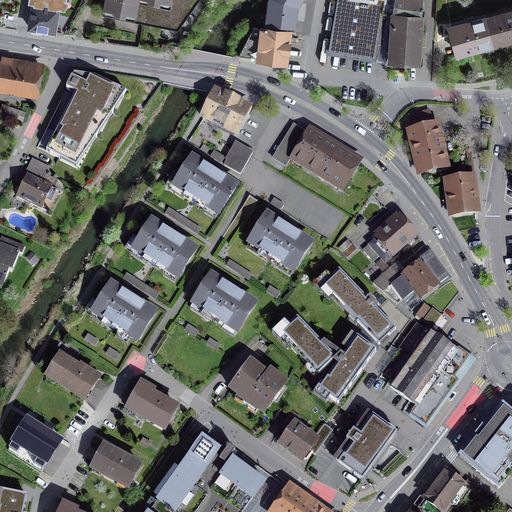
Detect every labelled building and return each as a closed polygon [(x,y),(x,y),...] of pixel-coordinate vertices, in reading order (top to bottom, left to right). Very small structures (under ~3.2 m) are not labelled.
[(55,0),(37,0),(36,4),(33,3),(30,28),(54,32),(59,4),(55,3),(55,0)] [(135,18),(138,0),(105,0),(103,11),(135,18)] [(141,0),(138,0),(135,18),(181,27),(199,0),(171,0),(170,6),(141,0)] [(268,0),(264,29),(253,28),(240,55),(284,62),(287,31),(297,18),(299,0),(302,0),(301,0),(268,0)] [(336,0),(328,49),(375,57),(383,13),(393,14),(392,25),(393,25),(391,60),(419,61),(422,16),(420,15),(422,0),(336,0)] [(511,11),(487,18),(494,44),(511,39),(511,11)] [(494,44),(487,18),(450,27),(457,54),(494,44)] [(37,68),(0,61),(0,84),(33,91),(37,68)] [(81,77),(74,74),(66,89),(70,91),(71,88),(83,93),(70,119),(68,118),(50,154),(59,159),(61,156),(74,163),(89,134),(96,138),(98,134),(93,131),(104,109),(112,113),(115,110),(109,107),(116,93),(124,97),(126,92),(95,77),(94,78),(91,76),(83,75),(81,77)] [(247,111),(215,95),(205,115),(237,131),(247,111)] [(26,112),(1,104),(0,108),(0,114),(22,122),(26,112)] [(413,132),(412,132),(422,172),(444,167),(434,126),(433,127),(430,112),(409,117),(413,132)] [(356,164),(306,134),(302,141),(297,138),(294,144),(298,147),(293,155),(343,185),(356,164)] [(236,145),(225,165),(241,174),(252,154),(236,145)] [(224,158),(214,152),(211,157),(221,163),(224,158)] [(192,158),(174,185),(219,213),(236,187),(192,158)] [(48,212),(59,191),(27,176),(18,194),(23,196),(22,199),(48,212)] [(471,178),(448,181),(453,215),(476,211),(471,178)] [(254,198),(250,195),(222,239),(230,244),(258,201),(254,198)] [(274,199),(271,203),(281,210),(284,205),(274,199)] [(169,209),(166,213),(175,220),(178,215),(169,209)] [(190,222),(178,215),(175,220),(187,227),(190,222)] [(312,243),(267,215),(249,243),(294,271),(312,243)] [(415,236),(399,219),(364,250),(384,273),(389,268),(390,268),(385,262),(415,236)] [(196,250),(151,222),(134,248),(179,277),(196,250)] [(200,229),(190,222),(187,227),(197,234),(200,229)] [(0,279),(4,281),(9,270),(12,271),(19,253),(22,254),(25,247),(1,238),(0,241),(0,279)] [(357,250),(352,244),(342,254),(347,259),(357,250)] [(448,278),(429,252),(417,259),(421,264),(403,276),(401,273),(396,277),(389,268),(384,273),(373,283),(397,304),(415,292),(420,298),(448,278)] [(229,261),(226,266),(236,272),(239,267),(229,261)] [(251,275),(239,267),(236,272),(248,280),(251,275)] [(339,270),(322,286),(351,316),(353,314),(359,321),(357,322),(379,345),(396,330),(376,309),(379,306),(370,297),(367,300),(339,270)] [(126,274),(124,279),(134,285),(137,281),(126,274)] [(256,304),(211,276),(194,302),(238,331),(256,304)] [(148,288),(137,281),(134,285),(145,292),(148,288)] [(155,313),(111,284),(94,311),(138,339),(155,313)] [(270,287),(267,291),(277,298),(280,293),(270,287)] [(158,294),(148,288),(145,292),(155,299),(158,294)] [(444,318),(425,305),(417,316),(436,330),(444,318)] [(335,357),(297,317),(280,333),(319,374),(333,361),(336,365),(319,389),(338,403),(376,350),(357,337),(344,355),(340,352),(335,357)] [(188,325),(185,330),(195,336),(198,332),(188,325)] [(457,350),(427,329),(412,350),(418,354),(394,388),(391,386),(390,388),(414,405),(410,410),(426,422),(451,386),(447,383),(450,380),(455,384),(459,378),(454,374),(464,360),(455,353),(457,350)] [(88,335),(85,339),(95,346),(98,341),(88,335)] [(220,345),(210,339),(207,344),(217,350),(220,345)] [(110,349),(107,353),(117,360),(120,355),(110,349)] [(47,376),(84,400),(99,378),(81,367),(80,368),(60,356),(47,376)] [(267,374),(251,362),(231,389),(263,413),(286,382),(270,370),(267,374)] [(292,414),(290,417),(314,434),(324,420),(327,423),(329,419),(302,386),(290,378),(286,382),(263,413),(274,421),(283,408),(292,414)] [(154,391),(141,384),(128,408),(165,429),(177,408),(152,394),(154,391)] [(511,412),(503,405),(484,429),(483,427),(460,456),(499,487),(511,471),(511,412)] [(370,413),(335,463),(359,480),(364,473),(366,475),(371,468),(369,467),(386,443),(388,444),(393,437),(391,436),(396,430),(370,413)] [(325,426),(327,423),(324,420),(314,434),(290,417),(283,426),(290,431),(281,444),(302,459),(309,450),(315,454),(332,431),(325,426)] [(13,441),(47,463),(61,442),(27,420),(13,441)] [(174,511),(219,450),(219,449),(213,445),(202,437),(198,443),(180,430),(175,437),(179,441),(177,443),(191,453),(158,500),(174,511)] [(140,465),(104,446),(92,468),(128,487),(140,465)] [(245,504),(250,497),(218,474),(230,457),(235,450),(229,446),(224,453),(219,450),(174,511),(158,500),(149,511),(234,511),(242,502),(245,504)] [(218,474),(250,497),(253,499),(265,482),(236,462),(230,457),(218,474)] [(425,499),(441,511),(449,511),(452,508),(449,506),(464,486),(475,494),(479,488),(468,479),(464,484),(446,471),(425,499)] [(305,511),(310,505),(288,489),(272,511),(273,511),(305,511)] [(22,511),(26,495),(2,490),(0,498),(0,511),(22,511)] [(441,511),(425,499),(423,498),(411,511),(441,511)]
